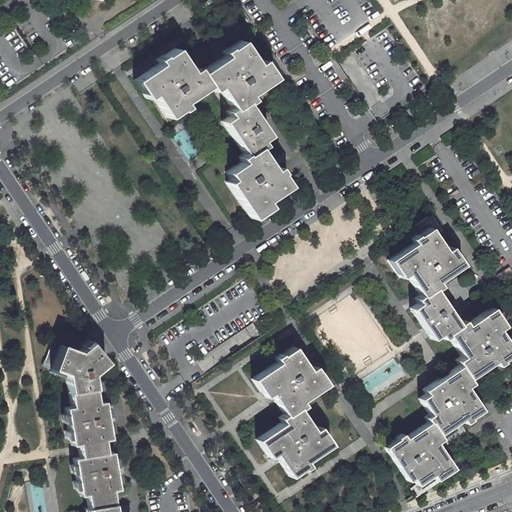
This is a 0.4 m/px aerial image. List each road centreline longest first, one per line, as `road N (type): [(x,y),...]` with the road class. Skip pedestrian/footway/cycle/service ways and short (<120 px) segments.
road 1 (unclassified): [(372,161),(113,334)]
road 2 (unclassified): [(0,116),(179,0)]
road 3 (unclassified): [(230,511),(113,334)]
road 4 (unclassified): [(113,334),(0,167)]
road 5 (unclassified): [(372,161),(258,0)]
road 6 (unclassified): [(511,67),(372,161)]
